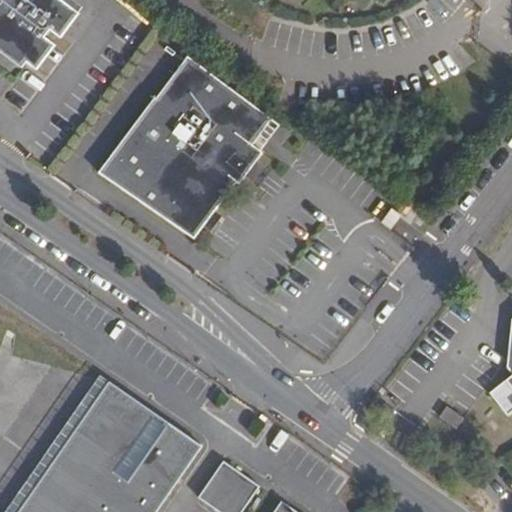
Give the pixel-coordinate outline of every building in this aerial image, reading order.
[(0,0),(0,42),(27,63),(46,38),(51,31),(63,15),(46,2),(47,0),(0,0)] [(80,14),(61,0),(47,0),(46,2),(63,15),(51,31),(61,39),(80,14)] [(46,38),(27,63),(37,71),(56,46),(46,38)] [(154,98),(98,173),(191,243),(201,230),(205,233),(211,225),(207,222),(234,186),(237,188),(263,153),(252,146),(261,133),(254,128),(264,114),(187,57),(155,99),(154,98)] [(264,114),(254,128),(261,133),(271,120),(264,114)] [(392,209),(381,223),(390,229),(400,215),(392,209)] [(116,375),(68,442),(105,468),(114,458),(135,471),(174,415),(116,375)] [(469,412),(453,402),(445,412),(461,422),(469,412)] [(105,468),(68,442),(20,511),(154,511),(206,439),(174,415),(135,471),(114,458),(105,468)] [(228,453),(204,488),(240,511),(263,478),(228,453)] [(313,511),(288,494),(275,511),(313,511)]
